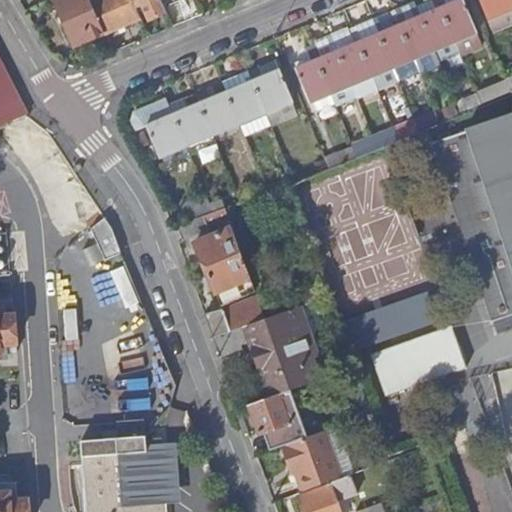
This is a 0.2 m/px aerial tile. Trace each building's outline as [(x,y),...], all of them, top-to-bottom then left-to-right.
[(77,46),(106,34),(92,1),(91,0),(56,0),(77,46)] [(106,34),(141,19),(137,9),(132,0),(93,0),(92,1),(106,34)] [(148,21),(167,14),(164,7),(160,0),(132,0),(137,9),(142,7),(148,21)] [(480,41),(462,0),(433,0),(418,6),(416,2),(307,49),(313,63),(298,69),(314,109),(355,92),(357,94),(398,78),(397,76),(480,41)] [(511,0),(479,0),(488,22),(511,11),(511,0)] [(0,60),(0,126),(23,115),(27,114),(0,60)] [(242,86),(237,89),(212,99),(208,90),(186,99),(190,108),(159,121),(156,112),(145,116),(149,125),(147,126),(161,159),(295,103),(281,71),(265,77),(261,67),(238,77),(242,86)] [(233,79),(237,89),(242,86),(238,77),(233,79)] [(511,313),(511,112),(466,128),(466,130),(432,141),(492,320),(511,313)] [(23,115),(0,126),(0,132),(79,230),(89,226),(102,255),(119,248),(107,221),(85,193),(23,115)] [(336,164),(419,130),(414,118),(351,144),(351,145),(331,153),(336,164)] [(183,205),(189,223),(221,211),(219,204),(212,206),(208,196),(183,205)] [(189,223),(177,227),(183,241),(208,231),(208,227),(217,224),(221,233),(196,244),(222,308),(256,293),(241,252),(233,231),(226,209),(221,211),(189,223)] [(233,231),(241,252),(250,248),(243,228),(233,231)] [(14,254),(26,254),(27,231),(0,230),(0,270),(13,271),(14,254)] [(429,290),(348,316),(358,347),(439,322),(429,290)] [(296,309),(315,302),(312,294),(293,300),(296,309)] [(224,313),(205,316),(214,339),(266,320),(257,297),(224,313)] [(266,320),(214,339),(221,359),(243,350),(241,346),(250,342),(270,398),(281,394),(284,393),(291,391),(319,380),(303,337),(324,329),(315,302),(296,309),(266,320)] [(0,511),(27,511),(26,499),(10,500),(9,493),(0,493),(0,351),(15,350),(13,315),(0,316),(0,511)] [(413,385),(452,371),(449,361),(442,363),(438,352),(457,346),(450,325),(368,353),(383,395),(405,387),(403,383),(411,380),(413,385)] [(449,361),(452,371),(464,367),(457,346),(438,352),(442,363),(449,361)] [(248,395),(251,405),(266,400),(262,390),(248,395)] [(298,430),(304,429),(295,402),(291,391),(284,393),(298,430)] [(251,405),(249,406),(260,434),(285,425),(287,428),(292,427),(291,423),(291,422),(281,394),(270,398),(266,400),(251,405)] [(308,437),(324,485),(339,480),(352,475),(335,427),(308,437)] [(165,511),(161,437),(144,438),(144,435),(79,440),(84,511),(165,511)] [(293,473),(300,493),(324,485),(308,437),(279,448),(286,468),(290,466),(293,473)] [(352,475),(339,480),(343,490),(371,480),(367,469),(352,475)] [(340,511),(331,486),(300,498),(304,511),(340,511)]
